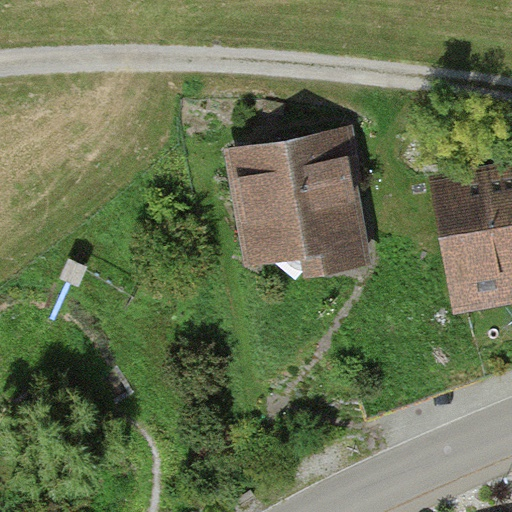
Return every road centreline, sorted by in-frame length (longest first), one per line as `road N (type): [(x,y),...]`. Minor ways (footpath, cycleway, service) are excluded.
road 1 (track): [(0,74),(170,65),(357,79),(511,110)]
road 2 (residential): [(511,429),(337,511)]
